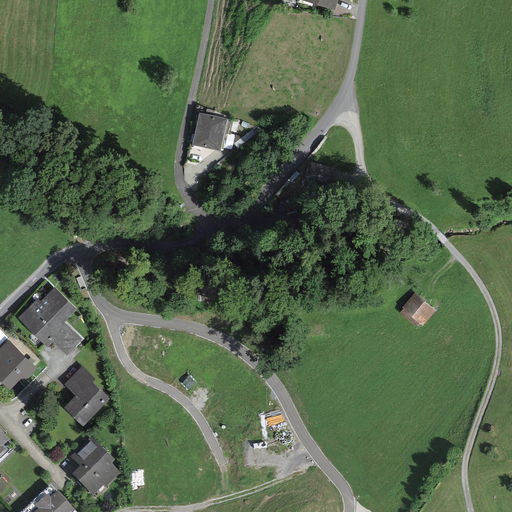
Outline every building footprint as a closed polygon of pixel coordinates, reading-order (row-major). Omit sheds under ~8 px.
[(335,12),(338,0),(301,0),(301,1),(335,12)] [(227,118),(200,112),(193,143),(219,149),(227,118)] [(334,167),(309,160),(306,172),(331,178),(334,167)] [(59,291),(29,322),(69,359),(84,342),(71,329),(85,315),(59,291)] [(419,297),(404,313),(421,328),(436,312),(419,297)] [(10,359),(0,369),(0,376),(16,393),(40,368),(15,343),(4,354),(10,359)] [(116,400),(85,371),(70,388),(81,398),(70,409),(91,428),(116,400)] [(0,435),(0,473),(19,454),(0,435)] [(92,442),(77,460),(87,469),(81,476),(102,494),(124,470),(92,442)] [(73,511),(51,490),(30,511),(73,511)]
